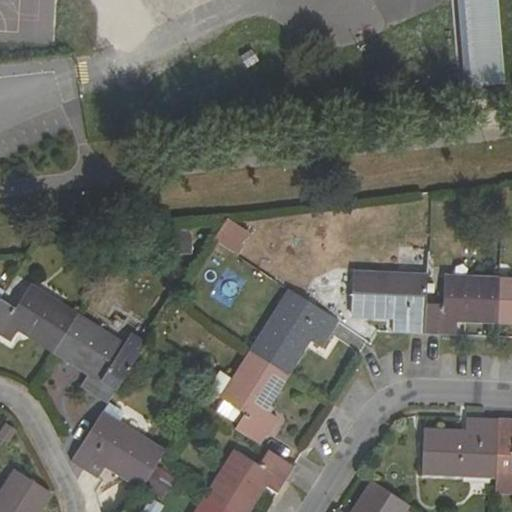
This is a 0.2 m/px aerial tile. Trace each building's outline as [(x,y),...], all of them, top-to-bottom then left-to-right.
[(213,247),(240,260),(251,235),(225,223),(213,247)] [(424,333),(426,304),(427,279),(352,275),(350,316),(390,318),(390,331),(424,333)] [(496,323),(498,281),(444,280),(442,304),(426,304),(424,333),(453,334),(453,321),(496,323)] [(511,281),(498,281),(496,323),(511,323),(511,281)] [(50,351),(71,318),(26,289),(12,310),(0,302),(0,338),(9,345),(18,331),(50,351)] [(334,320),(290,292),(288,291),(249,350),(283,372),(304,341),(317,347),(334,320)] [(127,361),(140,341),(128,334),(118,348),(71,318),(50,351),(84,373),(74,388),(99,404),(127,361)] [(258,409),(283,372),(249,350),(217,400),(238,413),(230,426),(255,443),(271,418),(258,409)] [(153,464),(158,455),(94,412),(65,459),(96,481),(105,467),(138,488),(153,464)] [(419,475),(494,477),(496,421),(464,420),(463,437),(420,435),(419,475)] [(511,488),(511,422),(496,421),(494,477),(494,488),(511,488)] [(273,494),(291,466),(263,448),(254,465),(233,451),(204,497),(226,511),(241,511),(259,485),(273,494)] [(35,511),(48,493),(15,472),(0,494),(0,511),(35,511)] [(403,511),(407,508),(370,485),(352,511),(403,511)] [(226,511),(204,497),(194,511),(226,511)]
